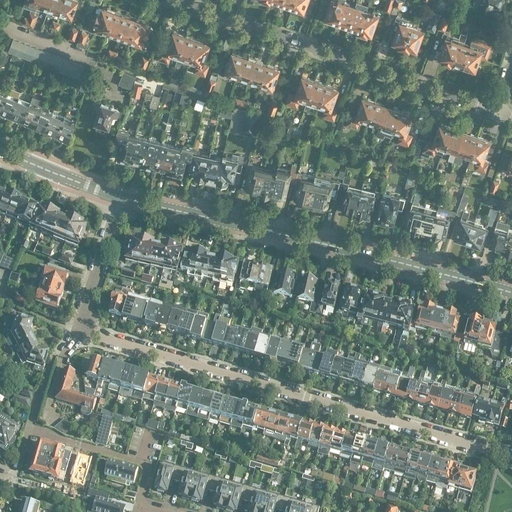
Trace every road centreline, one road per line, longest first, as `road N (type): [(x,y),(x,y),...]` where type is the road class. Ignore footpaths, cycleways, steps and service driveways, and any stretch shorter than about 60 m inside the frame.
road 1 (residential): [(511,458),(80,329)]
road 2 (primary): [(122,198),(511,293)]
road 3 (residential): [(496,110),(174,0)]
road 4 (residential): [(32,427),(145,466),(138,511)]
road 5 (residential): [(80,329),(122,198)]
road 6 (primary): [(0,151),(122,198)]
